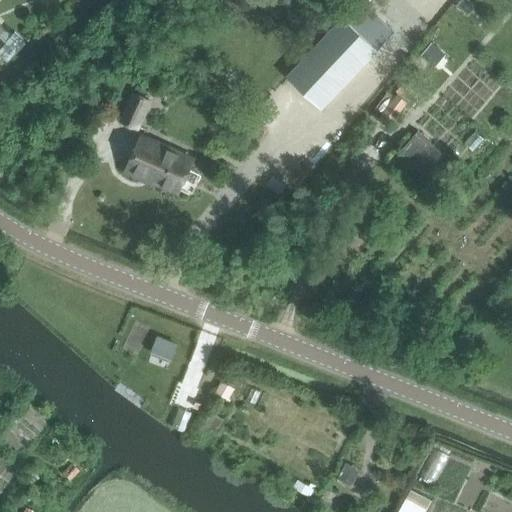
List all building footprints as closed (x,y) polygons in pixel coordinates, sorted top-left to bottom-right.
[(358,0),(342,17),(287,75),(322,108),(377,50),(393,32),(359,0),(358,0)] [(459,0),(448,13),(458,21),(475,0),(459,0)] [(0,54),(6,60),(8,62),(26,43),(14,32),(7,40),(0,33),(0,54)] [(432,41),(421,54),(430,62),(441,49),(432,41)] [(138,130),(151,101),(134,94),(121,123),(138,130)] [(397,95),(379,120),(390,128),(408,103),(397,95)] [(418,130),(406,144),(431,165),(443,151),(418,130)] [(177,190),(192,159),(141,136),(125,170),(141,177),(143,175),(177,190)] [(259,207),(265,212),(273,203),(266,197),(258,206),(259,207)] [(157,337),(152,351),(171,358),(176,345),(157,337)] [(411,487),(399,511),(401,511),(426,511),(433,498),(411,487)]
